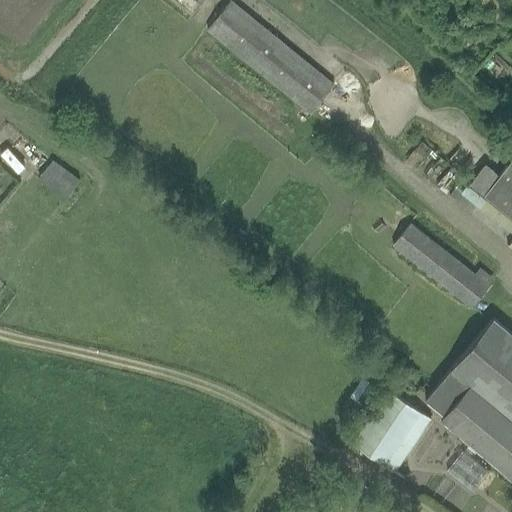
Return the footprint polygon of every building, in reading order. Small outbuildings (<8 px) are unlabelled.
[(312,112),(335,84),(231,0),(228,0),(207,26),(312,112)] [(511,160),(501,174),(485,163),(469,184),(488,198),(511,217),(511,240),(508,245),(511,248),(511,160)] [(37,179),(64,198),(77,179),(50,161),(37,179)] [(479,269),(475,274),(410,223),(393,245),(471,307),(493,280),(479,269)] [(428,293),(401,323),(413,334),(440,305),(428,293)] [(426,399),(444,414),(445,415),(441,419),(511,477),(511,334),(493,319),(426,399)] [(353,439),(395,469),(433,416),(391,386),(353,439)]
